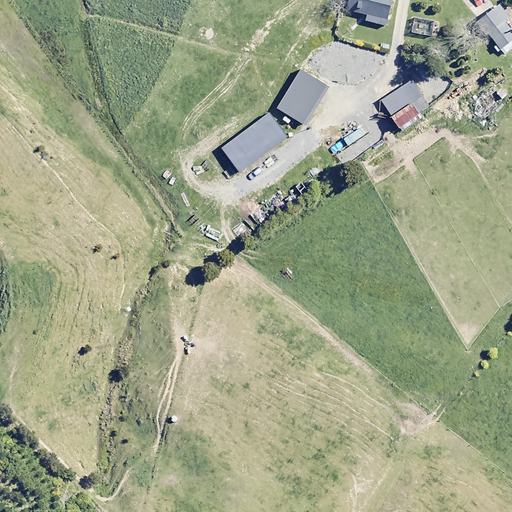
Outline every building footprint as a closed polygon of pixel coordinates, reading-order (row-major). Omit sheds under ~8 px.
[(390,0),(349,0),(347,11),(367,16),(365,22),(383,26),(390,0)] [(509,21),(498,7),(477,23),(502,56),(511,48),(511,30),(506,23),(509,21)] [(438,23),(412,20),(410,33),(436,37),(438,23)] [(328,89),(301,72),(278,110),(305,127),(328,89)] [(431,111),(412,81),(381,101),(400,131),(431,111)]
